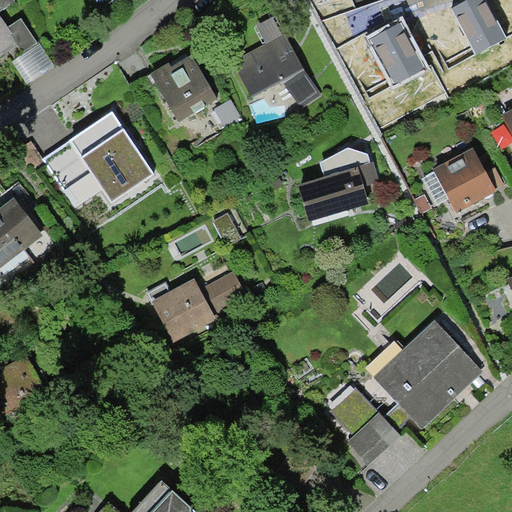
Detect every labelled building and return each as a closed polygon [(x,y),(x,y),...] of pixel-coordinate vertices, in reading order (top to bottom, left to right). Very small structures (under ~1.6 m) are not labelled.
[(7,0),(0,0),(0,60),(15,50),(17,54),(7,60),(24,86),(53,67),(21,19),(5,29),(0,21),(0,8),(9,2),(7,0)] [(508,40),(486,0),(465,0),(451,7),(474,56),(508,40)] [(426,69),(401,21),(369,36),(393,85),(426,69)] [(298,109),(321,95),(286,34),(232,66),(251,100),(283,82),(298,109)] [(223,101),(193,54),(149,81),(178,129),(223,101)] [(511,112),(500,120),(511,137),(511,112)] [(107,208),(153,178),(113,116),(43,160),(73,207),(97,192),(107,208)] [(472,153),(435,175),(458,214),(495,192),(472,153)] [(374,164),(296,191),(309,228),(367,208),(361,190),(380,183),(374,164)] [(0,268),(43,235),(14,199),(0,210),(0,268)] [(175,344),(249,302),(232,272),(198,291),(194,282),(153,305),(175,344)] [(435,323),(375,377),(420,427),(480,373),(435,323)] [(0,425),(47,398),(22,355),(0,367),(0,425)] [(345,444),(368,468),(397,440),(351,392),(330,412),(354,436),(345,444)] [(191,498),(161,470),(123,511),(193,511),(192,503),(191,498)]
